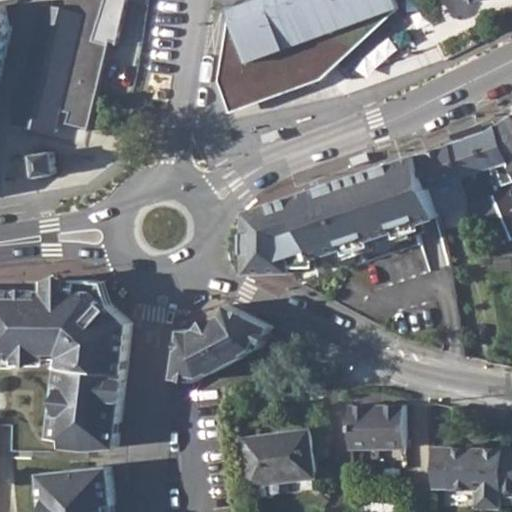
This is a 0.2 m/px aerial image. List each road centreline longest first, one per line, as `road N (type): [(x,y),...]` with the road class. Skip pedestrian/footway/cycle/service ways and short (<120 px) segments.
road 1 (residential): [(200,258),(246,291),(401,363),(511,390)]
road 2 (tertiary): [(268,164),(422,106),(511,60)]
road 3 (residential): [(149,511),(144,485),(166,274)]
road 4 (residential): [(170,183),(199,0)]
